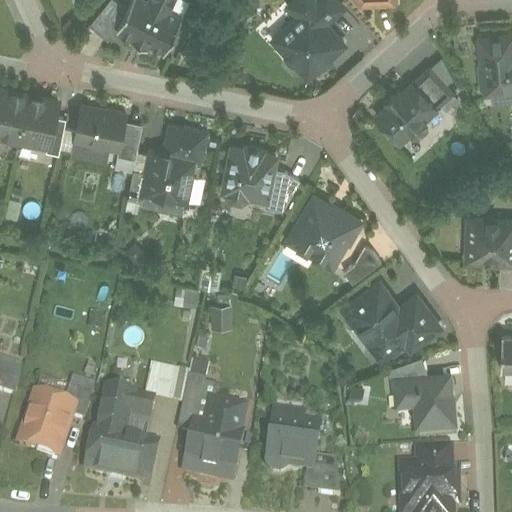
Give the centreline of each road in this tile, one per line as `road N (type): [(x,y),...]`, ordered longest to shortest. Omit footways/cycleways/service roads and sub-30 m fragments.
road 1 (residential): [(54,68),(321,124)]
road 2 (residential): [(321,124),(455,314)]
road 3 (residential): [(455,314),(475,370),(484,511)]
road 4 (residential): [(321,124),(444,6)]
